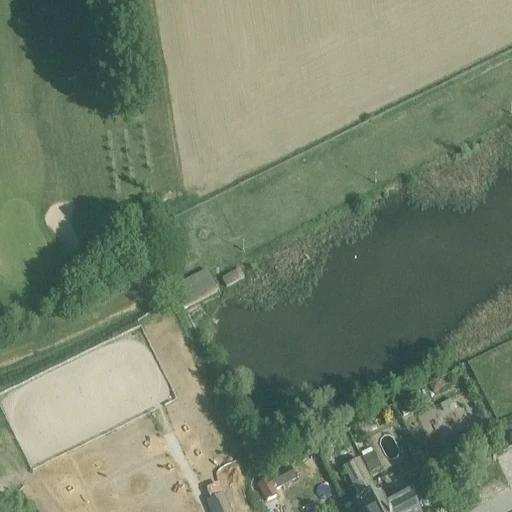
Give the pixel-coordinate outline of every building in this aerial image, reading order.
[(180,297),(176,299),(184,313),(218,295),(207,274),(176,290),(180,297)] [(436,383),(429,387),(433,395),(440,391),(436,383)] [(408,400),(397,405),(403,416),(414,411),(408,400)] [(393,422),(381,427),(388,446),(400,442),(393,422)] [(49,458),(74,511),(98,511),(175,476),(167,458),(177,453),(164,424),(85,461),(78,445),(49,458)] [(445,442),(449,449),(476,434),(472,427),(445,442)] [(361,460),(369,475),(381,469),(374,453),(373,454),(371,450),(360,455),(362,459),(361,460)] [(359,462),(343,470),(360,501),(375,494),(359,462)] [(296,479),(304,475),(299,464),(290,469),(289,467),(288,467),(267,478),(274,492),(296,481),(296,479)] [(231,511),(223,495),(211,501),(207,502),(211,511),(231,511)] [(386,511),(380,498),(355,510),(355,511),(386,511)] [(401,511),(417,511),(414,505),(406,510),(402,501),(397,503),(401,511)]
